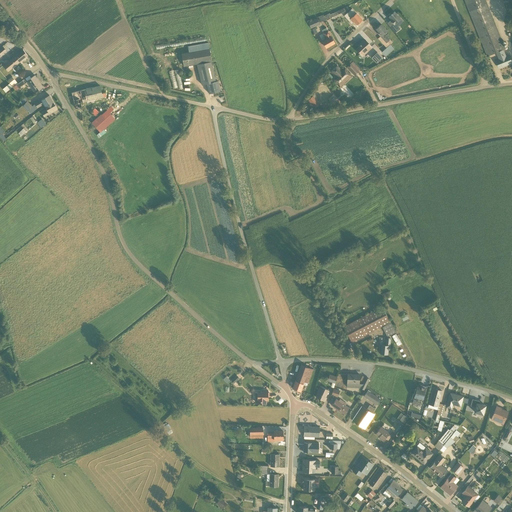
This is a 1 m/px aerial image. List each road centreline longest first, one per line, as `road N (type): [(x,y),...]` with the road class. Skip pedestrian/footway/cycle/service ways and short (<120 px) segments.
road 1 (unclassified): [(47,72),(99,163),(129,254),(253,364)]
road 2 (unclassified): [(280,361),(212,107)]
road 3 (track): [(90,362),(204,469),(288,504)]
road 4 (unclassified): [(280,361),(383,364),(511,399)]
road 5 (unclassified): [(486,87),(288,120)]
road 6 (residential): [(293,403),(315,409),(452,511)]
road 7 (unclassified): [(212,107),(47,72)]
road 8 (unclassified): [(288,120),(320,67),(393,0)]
